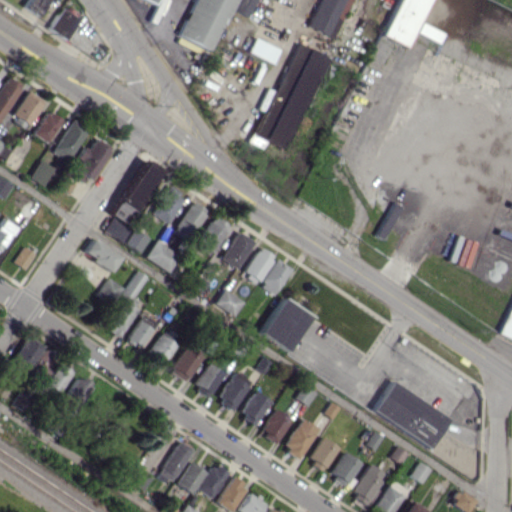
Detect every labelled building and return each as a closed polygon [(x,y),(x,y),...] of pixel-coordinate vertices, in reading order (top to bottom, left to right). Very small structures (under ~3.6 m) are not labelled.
[(193,0),(177,36),(211,51),(233,0),(193,0)] [(237,0),(233,11),(246,16),(252,0),(237,0)] [(316,0),(305,26),(332,38),(348,0),(316,0)] [(394,0),(380,35),(404,45),(410,32),(433,42),(438,31),(416,22),(425,0),(394,0)] [(45,28),(63,39),(76,18),(59,7),(45,28)] [(245,52),(270,63),(276,48),(251,36),(245,52)] [(323,55),(303,47),(283,94),(271,89),(253,135),(284,148),(323,55)] [(0,114),(19,84),(4,75),(0,81),(0,114)] [(41,100),(25,89),(9,114),(26,124),(41,100)] [(45,142),(58,117),(43,110),(31,134),(45,142)] [(65,160),(85,128),(69,118),(49,150),(65,160)] [(81,147),(66,173),(85,184),(106,148),(91,139),(86,149),(81,147)] [(25,177),(40,185),(51,167),(36,159),(25,177)] [(152,168),(138,161),(119,204),(133,210),(152,168)] [(0,196),(1,197),(9,183),(0,177),(0,196)] [(165,223),(181,195),(163,185),(147,213),(165,223)] [(170,231),(186,240),(204,209),(187,200),(170,231)] [(106,213),(120,223),(129,211),(115,201),(106,213)] [(100,229),(117,241),(126,229),(110,216),(100,229)] [(206,216),(195,245),(213,252),(224,222),(206,216)] [(0,245),(10,225),(0,219),(0,245)] [(145,237),(131,228),(122,243),(136,252),(145,237)] [(235,268),(250,239),(233,230),(218,259),(235,268)] [(165,272),(176,255),(152,239),(141,256),(165,272)] [(80,256),(110,269),(118,253),(88,240),(80,256)] [(10,261),(22,269),(32,253),(21,246),(10,261)] [(240,272),(255,281),(271,255),(256,246),(240,272)] [(256,285),(271,294),(288,267),(273,258),(256,285)] [(144,276),(134,269),(119,292),(123,295),(103,325),(117,334),(135,308),(127,303),(144,276)] [(94,292),(109,303),(120,287),(105,276),(94,292)] [(231,316),(241,300),(221,288),(211,303),(231,316)] [(307,315),(278,297),(256,333),(286,350),(307,315)] [(125,340),(139,348),(153,321),(138,314),(125,340)] [(161,364),(173,342),(157,333),(144,355),(161,364)] [(41,345),(25,335),(8,362),(25,372),(41,345)] [(167,371),(182,381),(200,355),(184,345),(167,371)] [(41,378),(56,358),(43,349),(29,369),(41,378)] [(220,372),(204,362),(190,385),(207,395),(220,372)] [(45,384),(56,392),(67,374),(56,367),(45,384)] [(247,379),(230,370),(216,398),(221,400),(218,406),(229,412),(247,379)] [(71,413),(86,384),(72,377),(57,406),(71,413)] [(368,412),(428,446),(446,415),(386,381),(368,412)] [(292,398),(306,405),(314,391),(301,384),(292,398)] [(267,399),(250,391),(237,417),(253,425),(267,399)] [(10,403),(21,410),(28,398),(17,392),(10,403)] [(337,406),(328,401),(321,413),(330,418),(337,406)] [(259,433),(276,441),(287,416),(270,408),(259,433)] [(315,428),(299,417),(279,446),(296,457),(315,428)] [(373,450),(381,435),(371,430),(363,444),(373,450)] [(335,446),(319,436),(305,459),(321,469),(335,446)] [(188,446),(174,439),(157,475),(171,482),(188,446)] [(357,460),(339,451),(328,476),(346,484),(357,460)] [(189,493),(203,470),(187,461),(173,483),(189,493)] [(407,475),(419,482),(428,468),(417,461),(407,475)] [(209,497),(224,472),(209,463),(194,488),(209,497)] [(349,496),(364,504),(381,471),(366,463),(349,496)] [(141,489),(149,476),(135,467),(127,481),(141,489)] [(243,482),(228,475),(214,503),(229,511),(243,482)] [(386,484),(370,508),(375,511),(389,511),(401,494),(386,484)] [(462,511),(463,511),(471,500),(455,489),(447,502),(462,511)] [(235,509),(240,511),(256,511),(263,501),(246,491),(235,509)]
